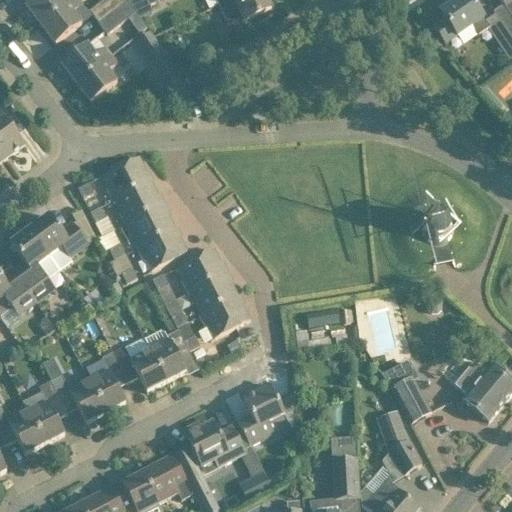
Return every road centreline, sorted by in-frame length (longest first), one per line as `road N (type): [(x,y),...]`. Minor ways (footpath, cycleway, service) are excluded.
road 1 (residential): [(17,511),(20,503),(96,465),(112,446),(269,364),(274,345),(261,284),(179,180),(172,141)]
road 2 (residential): [(368,131),(172,141)]
road 3 (residential): [(511,200),(436,147),(368,131)]
road 4 (residential): [(84,156),(0,45)]
